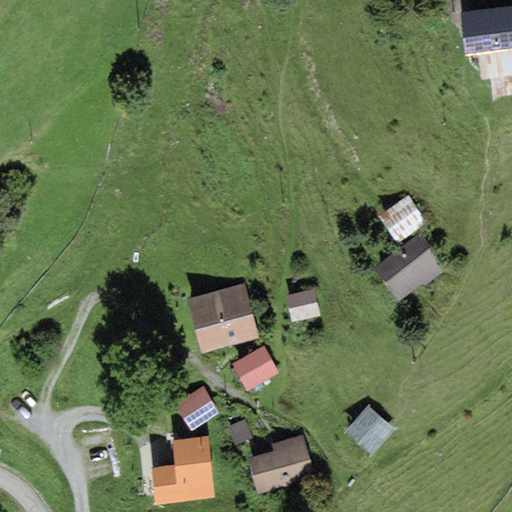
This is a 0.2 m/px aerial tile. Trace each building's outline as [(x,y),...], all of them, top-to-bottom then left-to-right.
[(511,10),(460,17),(465,54),(477,53),(481,80),(490,79),(493,99),(511,96),(511,10)] [(407,195),(378,216),(397,243),(427,223),(407,195)] [(420,232),(374,268),(399,301),(423,283),(426,286),(445,271),(435,257),(438,255),(420,232)] [(244,283),(186,298),(201,353),(258,338),(244,283)] [(315,289),(286,295),(292,322),(320,316),(315,289)] [(263,345),(231,364),(248,391),(279,373),(263,345)] [(203,386),(174,403),(191,432),(221,414),(203,386)] [(396,429),(369,404),(345,431),(371,455),(396,429)] [(245,419),(227,427),(236,445),(253,437),(245,419)] [(273,451),(247,458),(256,493),(315,478),(303,434),(271,443),(273,451)] [(174,465),(150,468),(155,504),(214,497),(207,436),(171,440),(174,465)]
